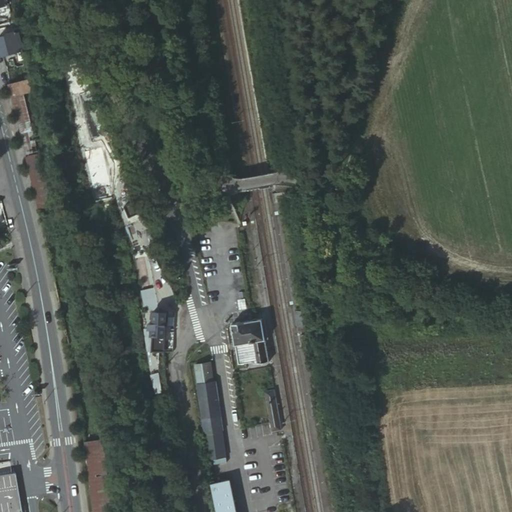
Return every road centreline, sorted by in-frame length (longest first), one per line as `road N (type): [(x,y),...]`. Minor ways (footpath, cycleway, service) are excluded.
road 1 (secondary): [(71,511),(46,320),(0,124)]
road 2 (residential): [(78,0),(180,222)]
road 3 (residential): [(122,0),(174,162),(180,222)]
road 4 (residential): [(205,511),(177,376),(185,329),(203,320)]
road 5 (track): [(230,186),(208,160),(163,0)]
